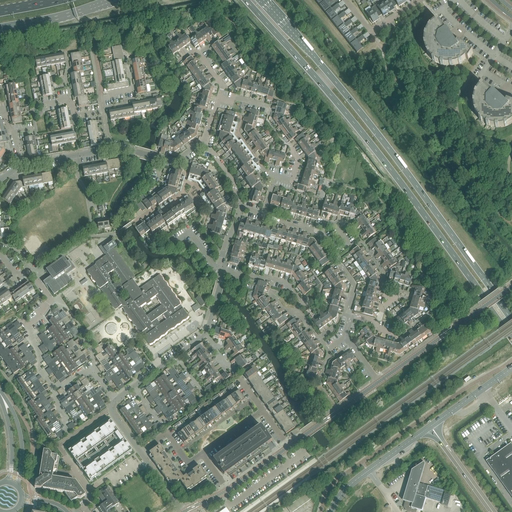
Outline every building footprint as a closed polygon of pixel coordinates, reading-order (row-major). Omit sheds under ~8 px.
[(324,2),(319,6),(325,14),(330,10),(326,5),(332,0),(326,0),(324,2)] [(386,0),(382,3),(389,13),(392,11),(393,10),(392,8),(395,7),(390,0),(386,0)] [(377,5),(374,7),(380,16),(382,15),(383,17),(389,13),(382,3),(377,6),(377,5)] [(338,4),(330,10),(325,14),(332,22),(336,18),(332,13),(340,7),(338,4)] [(380,16),(374,7),(371,9),(371,10),(366,13),(370,19),(369,20),(372,24),(377,21),(378,20),(377,18),(380,16)] [(344,12),(336,18),(332,22),(338,30),(343,26),(342,26),(339,21),(346,15),(344,12)] [(338,30),(344,38),(349,34),(349,33),(345,29),(352,23),(350,19),(342,26),(343,26),(338,30)] [(456,47),(439,21),(436,23),(431,27),(429,30),(427,35),(426,38),(425,44),(426,47),(428,53),(429,56),(433,60),(436,62),(441,65),(444,66),(450,66),(452,66),(454,66),(458,65),(461,63),(464,61),(466,59),(468,61),(473,53),(458,43),(456,47)] [(213,26),(208,29),(208,30),(212,35),(212,36),(214,38),(216,35),(219,39),(221,37),(213,26)] [(344,38),(350,45),(355,42),(355,41),(351,36),(359,30),(356,27),(349,33),(349,34),(344,38)] [(207,28),(202,31),(210,42),(212,41),(210,37),(212,36),(212,35),(208,30),(208,29),(207,28)] [(196,35),(194,37),(199,45),(204,42),(198,34),(196,31),(194,32),(196,35)] [(202,31),(198,34),(204,42),(206,40),(209,43),(210,42),(202,31)] [(180,33),(178,34),(186,46),(191,42),(187,37),(185,35),(182,37),(180,33)] [(179,39),(176,41),(182,49),(186,46),(178,34),(177,36),(179,39)] [(355,42),(350,45),(357,53),(361,50),(357,44),(365,38),(362,35),(355,41),(355,42)] [(188,36),(187,37),(191,42),(195,48),(199,45),(194,37),(191,39),(188,36)] [(171,40),(169,41),(177,52),(182,49),(176,41),(173,43),(171,40)] [(177,52),(169,41),(168,42),(170,45),(167,47),(173,55),(177,52)] [(211,47),(215,52),(226,44),(224,42),(221,44),(219,41),(211,47)] [(227,45),(226,44),(215,52),(218,56),(225,50),(224,48),(227,45)] [(112,47),(113,55),(123,53),(122,48),(124,48),(124,45),(121,46),(112,47)] [(218,56),(221,60),(232,52),(231,51),(227,53),(225,50),(218,56)] [(221,60),(224,65),(229,61),(232,59),(230,56),(233,54),(232,52),(221,60)] [(113,55),(114,62),(122,60),(122,61),(124,60),(126,60),(126,57),(123,58),(123,53),(113,55)] [(183,62),(187,67),(198,59),(197,57),(193,60),(191,57),(183,62)] [(187,67),(190,71),(197,66),(196,63),(199,60),(198,59),(187,67)] [(112,62),(113,69),(125,67),(125,65),(122,65),(122,61),(122,60),(114,62),(112,62)] [(221,67),(224,71),(235,63),(234,62),(231,64),(229,61),(224,65),(221,67)] [(224,71),(227,76),(235,70),(233,67),(237,65),(235,63),(224,71)] [(197,66),(190,71),(193,76),(204,68),(203,66),(199,68),(197,66)] [(113,69),(115,76),(124,75),(123,70),(126,70),(125,67),(113,69)] [(193,76),(196,80),(204,74),(202,72),(205,69),(204,68),(193,76)] [(134,73),(135,78),(139,77),(139,74),(144,73),(143,69),(131,71),(132,73),(134,73)] [(227,76),(231,80),(242,72),(240,70),(237,73),(235,70),(227,76)] [(231,80),(234,84),(242,79),(239,76),(243,74),(242,72),(231,80)] [(71,77),(72,82),(77,81),(76,79),(81,78),(80,73),(72,74),(71,74),(71,75),(68,75),(69,78),(71,77)] [(133,80),(133,83),(145,81),(144,73),(139,74),(139,77),(135,78),(135,80),(133,80)] [(196,80),(199,84),(210,76),(209,75),(206,77),(204,74),(196,80)] [(124,75),(115,76),(116,84),(117,83),(121,83),(124,82),(128,81),(127,79),(125,79),(124,75)] [(199,84),(202,89),(210,83),(208,80),(212,78),(210,76),(199,84)] [(241,90),(246,91),(250,78),(248,77),(247,81),(244,80),(241,90)] [(70,84),(70,87),(82,85),(81,78),(76,79),(77,81),(72,82),(72,84),(70,84)] [(237,88),(241,90),(244,80),(242,80),(242,79),(234,84),(237,88)] [(251,93),(257,94),(260,81),(258,80),(257,84),(254,83),(251,93)] [(136,85),(137,89),(142,89),(141,86),(146,85),(145,81),(133,83),(134,85),(136,85)] [(203,90),(203,91),(212,94),(214,88),(210,83),(202,89),(203,90)] [(6,89),(7,93),(12,92),(11,90),(16,89),(15,84),(6,86),(3,87),(4,89),(6,89)] [(73,89),(74,93),(79,93),(78,90),(83,89),(82,85),(70,87),(71,89),(73,89)] [(142,89),(137,89),(137,92),(135,92),(135,95),(138,94),(147,93),(146,85),(141,86),(142,89)] [(506,106),(483,85),(481,88),(477,93),(476,96),(474,102),(474,105),(475,110),(476,112),(477,115),(480,119),(482,121),(487,124),(490,126),(496,127),(499,127),(505,127),(508,125),(511,122),(511,103),(507,102),(506,106)] [(267,97),(266,100),(271,102),(274,92),(271,91),(272,88),(270,87),(269,88),(270,88),(267,97)] [(5,96),(6,98),(17,96),(16,89),(11,90),(12,92),(7,93),(7,95),(5,96)] [(72,96),(73,99),(84,97),(84,96),(83,89),(78,90),(79,93),(74,93),(75,96),(72,96)] [(201,98),(200,102),(209,104),(211,99),(197,95),(197,97),(201,98)] [(8,100),(9,105),(14,104),(13,102),(18,101),(17,96),(6,98),(6,101),(8,100)] [(140,107),(141,112),(146,111),(144,99),(141,100),(142,102),(137,103),(138,107),(140,107)] [(144,99),(146,111),(153,110),(152,105),(150,105),(149,101),(146,101),(146,99),(144,99)] [(152,105),(153,110),(158,109),(157,106),(156,99),(149,101),(150,105),(152,105)] [(10,107),(7,108),(8,110),(19,108),(18,101),(13,102),(14,104),(9,105),(10,107)] [(132,104),(133,107),(134,113),(141,112),(140,107),(138,107),(137,103),(135,103),(134,101),(132,101),(132,104)] [(277,105),(276,108),(285,111),(287,105),(274,101),(273,104),(277,105)] [(209,104),(200,102),(199,105),(195,104),(194,106),(208,110),(209,104)] [(123,106),(120,107),(123,119),(130,117),(129,113),(126,113),(125,108),(123,109),(123,106)] [(118,110),(114,111),(115,115),(117,115),(118,120),(123,119),(120,107),(118,107),(118,110)] [(133,107),(125,108),(126,113),(129,113),(130,117),(135,117),(134,113),(133,107)] [(276,110),(275,113),(284,116),(285,111),(276,108),(272,107),(272,109),(276,110)] [(190,111),(189,112),(202,116),(204,111),(195,108),(194,112),(190,111)] [(115,115),(114,111),(111,111),(111,109),(109,109),(109,111),(109,112),(110,121),(118,120),(117,115),(115,115)] [(250,112),(249,115),(258,118),(260,112),(246,109),(246,111),(250,112)] [(232,124),(232,125),(235,125),(235,127),(237,128),(238,123),(233,122),(235,116),(239,117),(239,115),(226,111),(225,116),(222,115),(220,121),(232,124)] [(193,116),(192,119),(201,122),(202,116),(189,112),(189,114),(193,116)] [(273,119),(276,124),(284,118),(283,117),(284,116),(275,113),(273,119)] [(276,124),(280,128),(291,120),(290,119),(286,121),(284,118),(276,124)] [(244,131),(245,133),(251,130),(252,127),(255,128),(256,123),(243,119),(243,121),(247,122),(244,131)] [(280,128),(283,133),(291,127),(289,124),(292,122),(291,120),(280,128)] [(231,129),(231,130),(234,131),(233,132),(235,133),(236,129),(232,127),(232,125),(232,124),(220,121),(219,126),(231,129)] [(190,126),(189,129),(198,132),(199,127),(186,123),(186,125),(190,126)] [(217,131),(220,132),(229,135),(232,136),(233,133),(230,132),(231,130),(231,129),(219,126),(217,131)] [(246,142),(247,143),(259,135),(254,130),(255,128),(252,127),(251,130),(245,133),(250,139),(246,142)] [(293,130),(291,127),(283,133),(286,137),(297,129),(296,127),(293,130)] [(187,131),(185,128),(183,129),(185,133),(183,135),(188,142),(193,139),(187,131)] [(188,131),(187,131),(193,139),(197,136),(198,132),(189,129),(188,131)] [(298,131),(297,129),(286,137),(289,142),(297,136),(295,133),(298,131)] [(71,133),(67,134),(68,139),(70,138),(71,143),(76,142),(74,132),(74,133),(73,130),(71,131),(71,133)] [(60,135),(55,136),(56,141),(58,140),(59,145),(64,144),(62,132),(59,133),(60,135)] [(64,132),(62,132),(64,144),(71,143),(70,138),(68,139),(67,134),(64,134),(64,132)] [(220,144),(223,149),(233,142),(236,140),(236,141),(238,140),(236,137),(232,140),(229,136),(229,135),(220,132),(218,138),(222,143),(220,144)] [(188,142),(183,135),(180,137),(177,133),(176,134),(184,145),(188,142)] [(56,141),(55,136),(53,136),(52,134),(50,134),(50,137),(52,146),(59,145),(58,140),(56,141)] [(177,139),(174,141),(179,149),(184,145),(176,134),(174,136),(177,139)] [(295,140),(298,144),(309,136),(308,135),(304,137),(302,134),(295,140)] [(252,142),(254,145),(262,140),(259,135),(247,143),(249,145),(252,142)] [(301,149),(309,143),(307,140),(310,138),(309,136),(298,144),(301,149)] [(160,152),(162,153),(166,140),(161,138),(158,148),(161,149),(160,152)] [(229,152),(232,156),(242,149),(244,147),(245,148),(247,147),(244,144),(240,147),(239,145),(241,143),(242,144),(244,143),(241,139),(235,144),(233,142),(223,149),(226,154),(229,152)] [(166,140),(162,153),(164,154),(165,150),(169,151),(171,142),(166,140)] [(253,150),(254,152),(265,144),(262,140),(254,145),(256,148),(253,150)] [(173,142),(171,142),(169,151),(174,152),(179,149),(174,141),(173,142)] [(301,149),(304,153),(315,145),(314,143),(311,146),(309,143),(301,149)] [(258,151),(262,156),(266,154),(269,154),(270,150),(269,150),(265,144),(254,152),(255,154),(258,151)] [(304,153),(307,158),(315,152),(313,149),(316,147),(315,145),(304,153)] [(232,156),(235,160),(245,153),(248,152),(248,153),(250,152),(248,148),(243,151),(242,149),(232,156)] [(269,160),(273,161),(275,152),(270,150),(269,154),(266,154),(262,156),(263,158),(265,158),(264,162),(268,164),(269,160)] [(235,160),(238,165),(248,157),(248,158),(251,156),(252,157),(253,156),(251,152),(247,155),(245,153),(235,160)] [(308,159),(308,160),(317,163),(317,162),(319,157),(315,152),(307,158),(308,159)] [(281,153),(277,166),(279,167),(280,163),(283,164),(286,155),(281,153)] [(118,159),(113,160),(115,169),(122,168),(120,158),(120,159),(120,156),(117,157),(118,159)] [(238,165),(241,169),(249,164),(254,160),(255,162),(256,160),(254,157),(250,160),(248,158),(248,157),(238,165)] [(108,158),(105,159),(108,170),(115,169),(113,160),(108,161),(108,158)] [(104,164),(99,165),(100,170),(102,169),(103,174),(108,173),(108,170),(105,159),(103,159),(104,164)] [(92,166),(87,167),(88,172),(91,171),(91,176),(96,175),(94,163),(92,164),(92,166)] [(97,163),(94,163),(96,175),(103,174),(102,169),(100,170),(99,165),(97,165),(97,163)] [(192,176),(194,177),(198,165),(193,163),(192,164),(191,167),(191,170),(188,180),(192,181),(192,179),(191,179),(192,176)] [(239,171),(242,175),(252,168),(255,167),(253,164),(251,166),(249,164),(241,169),(239,171)] [(88,172),(87,167),(85,167),(85,165),(82,165),(83,168),(82,168),(84,177),(91,176),(91,171),(88,172)] [(197,177),(200,178),(203,169),(203,166),(198,165),(194,177),(193,181),(197,183),(198,181),(196,180),(197,177)] [(242,175),(245,180),(253,174),(258,171),(259,172),(260,171),(259,170),(261,169),(258,165),(257,166),(258,168),(254,171),(252,168),(242,175)] [(306,165),(305,170),(318,174),(319,172),(315,171),(316,168),(306,165)] [(165,186),(147,199),(155,210),(157,209),(154,206),(157,204),(160,209),(163,207),(161,204),(163,203),(165,206),(167,204),(165,201),(167,200),(169,202),(171,201),(170,198),(176,194),(177,189),(180,190),(181,188),(178,187),(179,184),(181,185),(182,182),(179,182),(180,179),(183,180),(184,177),(181,176),(183,171),(177,169),(176,172),(170,170),(165,186)] [(203,182),(205,184),(215,177),(212,172),(209,174),(207,170),(203,169),(200,178),(201,178),(202,180),(199,181),(201,184),(203,182)] [(245,180),(248,184),(259,176),(258,175),(255,177),(253,174),(245,180)] [(248,184),(251,189),(259,183),(257,180),(260,178),(259,176),(248,184)] [(303,176),(302,181),(315,185),(315,183),(312,182),(312,178),(303,176)] [(207,186),(208,188),(208,189),(218,181),(215,177),(205,184),(202,186),(202,184),(200,186),(202,189),(207,186)] [(217,189),(222,186),(218,181),(208,189),(208,188),(206,190),(205,189),(203,190),(206,194),(210,191),(211,193),(217,189)] [(302,181),(300,186),(307,188),(309,189),(310,185),(314,186),(315,185),(302,181)] [(10,183),(9,185),(19,192),(21,188),(14,182),(12,185),(10,183)] [(259,183),(251,189),(252,190),(250,196),(263,200),(264,198),(260,197),(263,188),(259,183)] [(300,186),(294,184),(293,186),(297,187),(296,191),(306,193),(307,188),(300,186)] [(9,189),(8,191),(16,196),(19,192),(9,185),(7,187),(9,189)] [(210,201),(220,194),(217,189),(211,193),(204,198),(203,197),(201,198),(204,202),(206,201),(207,202),(209,200),(210,201)] [(5,191),(3,193),(13,200),(16,196),(8,191),(7,192),(5,191)] [(13,200),(3,193),(2,195),(4,197),(2,199),(10,204),(13,200)] [(275,206),(279,193),(277,193),(276,196),(273,195),(270,205),(275,206)] [(213,205),(223,198),(220,194),(210,201),(209,200),(207,202),(206,201),(204,202),(207,206),(211,203),(212,205),(213,205)] [(263,200),(250,196),(249,202),(258,205),(259,201),(263,202),(263,200)] [(286,209),(290,196),(288,196),(286,200),(283,199),(280,208),(286,209)] [(191,214),(196,210),(187,197),(185,199),(186,202),(184,203),(191,214)] [(213,205),(212,205),(210,206),(209,206),(208,207),(210,210),(214,207),(216,210),(224,204),(226,203),(223,198),(213,205)] [(155,210),(147,199),(142,202),(148,210),(151,208),(153,211),(155,210)] [(327,214),(330,204),(326,203),(327,199),(325,199),(321,212),(327,214)] [(290,213),(295,215),(298,205),(295,205),(296,201),(294,200),(293,202),(294,202),(291,211),(290,213)] [(171,213),(177,221),(185,214),(187,217),(191,214),(184,203),(183,201),(180,202),(182,205),(177,208),(176,207),(176,206),(175,205),(173,206),(175,210),(173,212),(171,210),(172,210),(171,208),(168,210),(171,213)] [(332,215),(336,202),(334,201),(333,205),(330,204),(327,214),(332,215)] [(295,215),(301,216),(304,203),(303,202),(301,206),(298,205),(295,215)] [(217,211),(217,212),(226,215),(227,209),(224,204),(216,210),(217,211)] [(346,207),(343,216),(348,217),(352,204),(350,204),(349,208),(346,207)] [(315,206),(313,206),(312,210),(308,209),(306,218),(311,219),(315,206)] [(315,206),(311,219),(316,221),(319,212),(316,211),(317,207),(315,206)] [(355,219),(356,220),(363,215),(361,211),(356,210),(354,219),(355,219)] [(155,219),(163,229),(167,226),(168,227),(172,224),(167,216),(166,216),(164,218),(163,216),(160,211),(158,213),(156,215),(158,218),(156,219),(155,219)] [(164,213),(166,216),(167,216),(172,224),(177,221),(171,213),(168,215),(167,213),(166,211),(164,213)] [(354,226),(356,227),(367,219),(363,215),(356,220),(358,223),(354,226)] [(151,222),(158,232),(163,229),(155,219),(156,219),(154,216),(151,218),(153,221),(151,222)] [(214,219),(213,223),(223,225),(224,220),(211,216),(210,218),(214,219)] [(146,234),(150,231),(150,230),(146,226),(147,225),(142,219),(140,221),(143,224),(140,226),(146,234)] [(360,226),(362,229),(370,224),(367,219),(356,227),(357,229),(360,226)] [(149,224),(147,225),(146,226),(150,230),(150,231),(154,236),(158,232),(151,222),(149,220),(147,221),(149,224)] [(254,235),(258,222),(256,221),(255,225),(251,224),(249,233),(254,235)] [(245,225),(240,224),(236,237),(238,237),(239,233),(243,234),(244,232),(245,225)] [(265,228),(262,227),(259,236),(264,238),(268,225),(266,224),(265,228)] [(361,234),(362,236),(373,228),(370,224),(362,229),(364,232),(361,234)] [(146,234),(140,226),(137,228),(135,225),(133,226),(141,237),(146,234)] [(275,238),(281,240),(285,227),(283,226),(281,230),(278,229),(275,238)] [(219,239),(220,236),(221,231),(208,227),(207,229),(211,230),(210,233),(212,234),(211,237),(219,239)] [(376,233),(373,228),(362,236),(363,238),(366,235),(368,238),(376,233)] [(286,242),(291,243),(295,230),(293,229),(292,233),(289,232),(286,242)] [(296,245),(301,246),(305,233),(303,232),(302,236),(299,235),(296,245)] [(314,240),(309,238),(307,248),(308,248),(309,249),(317,244),(314,240)] [(367,244),(370,249),(381,241),(381,242),(382,241),(380,239),(377,242),(375,239),(367,244)] [(95,265),(87,271),(88,275),(91,277),(93,280),(96,283),(97,286),(100,289),(102,287),(103,289),(101,290),(103,293),(104,296),(107,298),(108,302),(111,304),(112,308),(115,310),(118,308),(120,310),(124,307),(126,308),(123,310),(125,313),(128,316),(129,319),(132,322),(133,325),(136,327),(137,331),(140,333),(142,333),(144,336),(143,337),(149,345),(153,344),(155,341),(159,339),(161,336),(165,335),(167,332),(171,329),(174,328),(177,325),(180,324),(183,321),(186,320),(188,317),(183,309),(182,309),(179,306),(180,305),(179,301),(176,299),(175,295),(172,293),(171,289),(168,287),(166,284),(164,281),(162,278),(159,275),(152,280),(153,281),(151,283),(150,282),(139,290),(133,280),(135,278),(133,275),(131,272),(129,269),(126,266),(125,263),(122,261),(121,257),(118,255),(117,251),(114,249),(107,253),(117,246),(113,241),(106,246),(104,244),(99,247),(104,255),(105,254),(106,256),(96,263),(98,265),(96,266),(95,265)] [(244,244),(235,241),(233,247),(246,251),(247,249),(243,248),(244,244)] [(374,249),(376,251),(384,246),(381,242),(381,241),(370,249),(369,249),(371,251),(374,249)] [(309,249),(312,254),(323,246),(322,244),(319,246),(317,244),(309,249)] [(312,254),(315,258),(323,252),(321,250),(324,247),(323,246),(312,254)] [(374,256),(376,258),(387,250),(384,246),(376,251),(378,254),(374,256)] [(350,253),(353,257),(364,249),(363,248),(360,250),(357,247),(350,253)] [(353,257),(356,262),(364,256),(362,253),(365,251),(364,249),(353,257)] [(380,257),(382,260),(390,255),(387,250),(376,258),(377,260),(380,257)] [(232,252),(230,257),(243,261),(244,259),(240,258),(241,255),(232,252)] [(325,255),(323,252),(315,258),(318,262),(329,254),(328,253),(325,255)] [(254,268),(257,254),(255,254),(254,258),(251,257),(248,266),(254,268)] [(331,256),(329,254),(318,262),(322,267),(329,261),(327,258),(331,256)] [(384,263),(381,265),(382,267),(393,259),(390,255),(382,260),(384,263)] [(356,262),(359,266),(370,258),(369,256),(366,259),(364,256),(356,262)] [(243,261),(230,257),(229,263),(238,265),(239,262),(243,263),(243,261)] [(267,258),(267,257),(266,257),(265,261),(261,260),(259,269),(264,271),(265,268),(265,267),(267,258)] [(275,271),(279,257),(277,257),(276,261),(273,260),(270,269),(275,271)] [(67,270),(73,266),(68,259),(66,260),(64,258),(61,260),(60,258),(57,260),(58,262),(52,266),(51,265),(48,267),(49,268),(46,270),(51,277),(43,282),(46,286),(47,285),(54,295),(71,282),(67,276),(71,273),(70,272),(69,273),(67,270)] [(370,258),(359,266),(363,270),(370,265),(368,262),(372,260),(370,258)] [(393,259),(382,267),(383,269),(387,266),(389,269),(396,264),(393,259)] [(280,272),(285,274),(289,260),(287,260),(286,264),(283,263),(280,272)] [(285,274),(291,275),(294,266),(290,265),(291,261),(289,260),(285,274)] [(363,270),(366,275),(377,267),(376,265),(372,268),(370,265),(363,270)] [(292,275),(293,277),(301,271),(298,267),(294,266),(291,275),(292,275)] [(366,275),(369,279),(370,280),(369,282),(373,283),(373,280),(379,276),(375,271),(378,268),(377,267),(366,275)] [(324,274),(328,278),(339,271),(337,269),(334,271),(332,268),(324,274)] [(388,281),(393,282),(397,269),(395,269),(394,273),(391,272),(388,281)] [(293,277),(296,281),(307,273),(306,272),(303,274),(301,271),(293,277)] [(328,278),(331,283),(338,277),(336,275),(340,272),(339,271),(328,278)] [(401,275),(399,284),(404,286),(408,272),(406,272),(404,276),(401,275)] [(408,272),(404,286),(409,287),(412,278),(408,277),(410,273),(408,272)] [(296,281),(299,285),(305,281),(307,280),(305,277),(308,275),(307,273),(296,281)] [(369,282),(368,287),(381,291),(382,289),(378,288),(380,279),(379,276),(373,280),(373,283),(369,282)] [(331,283),(334,287),(342,282),(345,280),(344,278),(340,280),(338,277),(331,283)] [(297,287),(300,291),(309,285),(307,282),(309,281),(308,279),(307,280),(305,281),(299,285),(297,287)] [(24,285),(30,292),(34,290),(28,282),(26,280),(24,281),(26,283),(24,285)] [(258,281),(256,286),(269,290),(270,288),(266,287),(267,283),(258,281)] [(335,289),(334,290),(344,292),(345,287),(342,282),(334,287),(335,289)] [(309,285),(300,291),(304,296),(311,290),(309,287),(313,285),(311,283),(309,285)] [(21,284),(19,286),(26,295),(30,292),(24,285),(22,286),(21,284)] [(19,286),(17,287),(18,289),(14,292),(17,296),(19,294),(22,298),(26,295),(19,286)] [(415,289),(414,292),(423,295),(425,289),(412,286),(411,288),(415,289)] [(5,291),(1,294),(4,298),(6,296),(8,300),(12,298),(12,297),(9,293),(7,290),(5,288),(3,289),(5,291)] [(334,290),(333,295),(346,299),(347,297),(343,296),(344,292),(334,290)] [(17,296),(14,292),(12,293),(11,291),(9,293),(12,297),(12,298),(16,302),(22,298),(19,294),(17,296)] [(253,297),(256,302),(264,296),(263,295),(264,294),(254,291),(253,297)] [(366,292),(365,297),(378,301),(378,299),(375,298),(376,295),(366,292)] [(0,301),(2,304),(8,300),(6,296),(4,298),(1,294),(0,294),(0,301)] [(206,303),(201,296),(196,299),(202,306),(206,303)] [(256,302),(259,306),(271,298),(269,297),(266,299),(264,296),(256,302)] [(413,297),(411,303),(424,306),(425,304),(421,303),(422,300),(413,297)] [(263,311),(265,309),(270,305),(268,303),(272,300),(271,298),(259,306),(263,311)] [(331,300),(330,305),(343,309),(343,307),(340,306),(340,303),(331,300)] [(265,309),(268,313),(276,308),(274,305),(277,303),(276,301),(270,305),(265,309)] [(372,305),(363,302),(362,308),(364,308),(373,311),(375,312),(375,309),(372,308),(372,305)] [(268,313),(271,318),(282,310),(281,308),(278,311),(276,308),(268,313)] [(362,308),(360,313),(362,314),(376,317),(376,315),(372,314),(373,311),(364,308),(362,308)] [(419,310),(409,308),(409,309),(408,310),(413,318),(417,315),(419,310)] [(60,313),(58,310),(53,314),(56,317),(58,315),(60,319),(57,321),(54,317),(49,321),(53,327),(67,317),(63,312),(60,313)] [(271,318),(275,322),(277,321),(282,317),(282,316),(280,314),(284,311),(282,310),(271,318)] [(408,310),(403,313),(411,324),(413,323),(411,320),(413,318),(408,310)] [(320,313),(328,324),(332,320),(327,313),(324,315),(322,311),(320,313)] [(328,312),(327,313),(332,320),(336,318),(337,313),(328,311),(328,312)] [(277,321),(280,325),(288,320),(285,317),(289,314),(287,313),(282,316),(282,317),(277,321)] [(321,317),(318,319),(324,327),(328,324),(320,313),(318,314),(321,317)] [(403,313),(399,316),(405,324),(407,322),(410,325),(411,324),(403,313)] [(405,324),(399,316),(394,320),(402,331),(404,329),(402,326),(405,324)] [(68,319),(67,317),(53,327),(56,332),(62,328),(59,324),(63,322),(65,326),(71,321),(70,318),(68,319)] [(324,327),(318,319),(315,321),(313,318),(311,319),(319,330),(324,327)] [(289,329),(301,321),(299,320),(296,322),(294,319),(286,325),(289,329)] [(0,338),(20,324),(18,321),(12,325),(10,323),(5,326),(8,330),(5,332),(2,329),(0,330),(0,338)] [(62,328),(56,332),(60,337),(74,327),(72,325),(73,324),(71,321),(65,326),(68,329),(64,331),(62,328)] [(302,323),(301,321),(289,329),(293,334),(300,328),(298,325),(302,323)] [(418,324),(426,335),(431,332),(425,324),(423,327),(420,323),(418,324)] [(22,327),(20,324),(0,338),(4,343),(9,339),(7,336),(10,333),(13,337),(18,333),(16,331),(22,327)] [(419,329),(416,331),(422,339),(426,335),(418,324),(417,326),(419,329)] [(218,339),(222,326),(220,325),(219,329),(216,328),(213,337),(218,339)] [(218,339),(224,341),(226,331),(223,330),(224,326),(222,326),(218,339)] [(56,332),(53,327),(47,330),(50,334),(47,336),(44,333),(46,331),(44,328),(40,332),(41,335),(39,336),(43,342),(48,338),(51,336),(56,332)] [(74,327),(60,337),(64,342),(69,338),(66,335),(70,332),(75,338),(80,335),(74,327)] [(358,338),(359,340),(370,332),(367,327),(359,333),(361,336),(358,338)] [(306,331),(307,330),(306,328),(302,331),(300,328),(293,334),(296,338),(298,337),(298,336),(306,331)] [(411,329),(410,331),(418,342),(422,339),(416,331),(414,333),(411,329)] [(225,341),(226,342),(233,336),(231,333),(226,331),(224,341),(225,341)] [(301,341),(313,333),(311,331),(308,333),(306,331),(298,336),(298,337),(301,341)] [(408,337),(413,345),(418,342),(410,331),(408,332),(410,335),(408,337)] [(39,348),(41,351),(60,337),(56,332),(51,336),(54,339),(50,342),(48,338),(43,342),(44,344),(39,348)] [(370,332),(359,340),(360,341),(364,339),(366,342),(373,336),(370,332)] [(9,339),(4,343),(8,348),(13,344),(10,341),(14,338),(16,342),(17,341),(19,344),(24,340),(22,337),(21,338),(18,333),(9,339)] [(301,341),(305,345),(312,339),(310,337),(314,334),(313,333),(301,341)] [(224,347),(226,349),(237,341),(233,336),(226,342),(228,345),(224,347)] [(368,346),(373,347),(376,338),(374,337),(373,336),(366,342),(368,346)] [(403,336),(401,337),(409,348),(413,345),(408,337),(405,339),(403,336)] [(60,337),(41,351),(43,354),(48,350),(50,352),(55,348),(52,345),(56,342),(58,346),(64,342),(60,337)] [(402,341),(399,343),(404,351),(409,348),(401,337),(399,338),(402,341)] [(58,350),(62,355),(81,341),(79,339),(73,343),(72,340),(67,344),(69,347),(66,350),(63,346),(58,350)] [(305,345),(308,349),(319,341),(318,340),(314,342),(312,339),(305,345)] [(380,349),(383,350),(386,341),(381,339),(377,353),(379,353),(380,349)] [(62,355),(65,360),(71,357),(68,353),(72,351),(74,354),(79,351),(77,348),(83,344),(81,341),(62,355)] [(230,348),(232,351),(240,345),(237,341),(226,349),(227,351),(230,348)] [(319,341),(308,349),(311,354),(319,348),(317,346),(320,343),(319,341)] [(0,355),(13,374),(20,370),(0,342),(0,355)] [(396,344),(391,342),(387,356),(389,356),(390,352),(394,353),(396,344)] [(206,348),(202,343),(191,351),(192,353),(196,350),(197,353),(204,349),(206,348)] [(398,344),(396,344),(394,353),(399,355),(404,351),(399,343),(398,344)] [(8,352),(14,360),(20,356),(28,350),(24,344),(19,348),(22,352),(18,354),(14,348),(8,352)] [(99,362),(113,352),(115,354),(117,352),(112,345),(109,347),(104,351),(107,354),(103,357),(101,353),(103,352),(101,349),(96,352),(98,355),(96,357),(97,358),(99,362)] [(240,345),(232,351),(234,354),(231,356),(232,358),(243,350),(240,345)] [(117,357),(120,362),(134,352),(133,350),(134,349),(132,346),(125,351),(128,354),(125,357),(122,353),(117,357)] [(34,350),(32,347),(28,350),(23,353),(25,357),(22,359),(20,356),(14,360),(18,365),(32,355),(30,352),(34,350)] [(312,355),(311,356),(321,359),(322,353),(319,348),(311,354),(312,355)] [(71,357),(65,360),(69,365),(88,352),(86,349),(81,353),(79,351),(74,354),(77,358),(73,360),(71,357)] [(207,353),(204,349),(197,353),(192,357),(194,358),(197,356),(199,359),(207,353)] [(42,357),(48,365),(62,355),(58,350),(53,354),(55,358),(52,360),(47,354),(42,357)] [(350,351),(345,354),(351,362),(353,360),(356,363),(358,362),(350,351)] [(87,361),(85,358),(89,355),(90,354),(88,352),(69,365),(73,371),(78,367),(82,364),(87,361)] [(97,367),(99,370),(108,363),(105,360),(109,357),(111,361),(117,357),(113,352),(99,362),(101,364),(97,367)] [(120,362),(124,367),(130,363),(127,360),(130,358),(133,361),(139,357),(137,354),(136,355),(134,352),(120,362)] [(207,353),(199,359),(201,362),(197,364),(199,366),(210,358),(207,353)] [(345,354),(341,357),(349,368),(350,367),(348,364),(351,362),(345,354)] [(32,355),(18,365),(21,370),(27,366),(25,363),(28,361),(32,366),(37,363),(32,355)] [(57,361),(60,364),(65,360),(62,355),(48,365),(50,367),(46,370),(48,373),(57,367),(54,363),(57,361)] [(245,359),(242,355),(230,363),(232,364),(235,362),(237,365),(245,359)] [(311,356),(310,362),(323,365),(324,364),(320,362),(321,359),(311,356)] [(105,370),(107,372),(120,362),(117,357),(111,361),(114,365),(111,367),(108,363),(99,370),(101,373),(105,370)] [(133,369),(136,367),(138,365),(141,363),(142,363),(140,360),(141,359),(139,357),(133,361),(130,363),(124,367),(128,372),(128,373),(131,371),(133,369)] [(341,357),(336,360),(342,368),(345,366),(347,369),(349,368),(341,357)] [(203,365),(205,367),(205,368),(211,363),(211,364),(213,362),(210,358),(199,366),(200,367),(203,365)] [(237,372),(248,364),(245,359),(237,365),(239,368),(236,370),(237,372)] [(59,370),(57,367),(48,373),(50,376),(54,373),(55,375),(69,365),(65,360),(60,364),(63,368),(59,370)] [(332,363),(331,368),(340,370),(341,369),(342,368),(336,360),(332,363)] [(108,375),(104,377),(106,380),(115,374),(119,371),(124,367),(120,362),(107,372),(108,375)] [(204,371),(206,373),(214,368),(211,364),(211,363),(205,368),(205,367),(200,371),(201,373),(204,371)] [(69,365),(55,375),(61,383),(66,380),(61,373),(65,371),(67,375),(73,371),(69,365)] [(112,380),(114,382),(128,372),(124,367),(119,371),(121,375),(118,377),(115,374),(106,380),(108,383),(112,380)] [(159,378),(163,384),(177,374),(173,369),(172,369),(170,367),(165,370),(167,373),(168,372),(171,376),(167,378),(165,374),(159,378)] [(308,367),(307,372),(320,376),(321,374),(317,373),(318,369),(308,367)] [(205,379),(206,380),(217,372),(214,368),(206,373),(208,376),(205,379)] [(253,369),(244,376),(247,380),(256,373),(253,369)] [(17,380),(20,386),(34,376),(30,371),(25,374),(28,378),(25,380),(20,374),(15,377),(17,380)] [(128,372),(114,382),(120,390),(125,387),(120,380),(124,378),(126,382),(134,376),(131,371),(128,373),(128,372)] [(213,382),(218,379),(218,378),(220,377),(220,376),(217,372),(206,380),(207,382),(211,379),(213,382)] [(320,376),(307,372),(305,377),(314,380),(315,377),(319,378),(320,376)] [(329,375),(328,378),(337,381),(339,376),(326,372),(325,374),(329,375)] [(178,376),(177,374),(163,384),(167,389),(172,385),(169,381),(173,379),(175,382),(184,376),(182,373),(178,376)] [(218,378),(218,379),(221,383),(232,375),(231,373),(227,376),(225,373),(220,376),(220,377),(218,378)] [(259,377),(256,373),(247,380),(248,380),(250,384),(259,377)] [(20,386),(24,391),(29,387),(27,383),(30,381),(33,384),(42,378),(40,375),(36,378),(34,376),(20,386)] [(77,385),(72,388),(76,394),(81,390),(84,387),(89,384),(84,376),(79,379),(83,386),(80,388),(77,385)] [(167,389),(170,394),(184,384),(182,382),(186,379),(184,376),(175,382),(178,386),(175,388),(172,385),(167,389)] [(262,382),(259,377),(250,384),(253,388),(262,382)] [(29,387),(24,391),(28,396),(42,386),(40,384),(44,381),(42,378),(33,384),(35,388),(32,390),(29,387)] [(152,384),(150,381),(145,385),(147,387),(145,388),(149,393),(163,384),(159,378),(154,382),(152,384)] [(326,384),(330,389),(338,383),(337,382),(337,381),(328,378),(326,384)] [(76,394),(79,399),(93,389),(91,386),(95,384),(93,381),(89,384),(84,387),(87,391),(84,393),(81,390),(76,394)] [(262,382),(253,388),(254,390),(256,392),(265,386),(262,382)] [(330,389),(333,393),(344,385),(343,384),(340,386),(338,383),(330,389)] [(161,393),(167,389),(163,384),(149,393),(151,396),(147,399),(149,401),(158,395),(155,391),(159,389),(161,393)] [(170,394),(174,399),(179,395),(177,392),(180,389),(183,393),(192,386),(190,384),(186,386),(184,384),(170,394)] [(333,393),(336,398),(344,392),(342,389),(345,387),(344,385),(333,393)] [(43,388),(42,386),(28,396),(29,398),(25,400),(28,404),(33,400),(37,397),(34,394),(38,391),(40,395),(49,388),(47,386),(43,388)] [(182,399),(179,395),(174,399),(178,404),(191,394),(190,392),(194,389),(192,386),(183,393),(185,396),(182,399)] [(268,390),(265,386),(256,392),(259,397),(268,390)] [(76,394),(72,388),(67,392),(69,396),(66,398),(63,395),(66,393),(64,391),(59,394),(61,397),(58,398),(62,403),(67,400),(70,397),(76,394)] [(79,399),(83,404),(88,400),(86,396),(89,394),(92,398),(101,391),(99,388),(95,391),(93,389),(79,399)] [(170,394),(167,389),(161,393),(164,396),(160,399),(158,395),(149,401),(151,404),(155,401),(157,404),(170,394)] [(234,393),(240,402),(241,402),(242,401),(245,399),(239,390),(235,393),(234,393)] [(259,397),(260,396),(262,400),(262,401),(271,394),(268,390),(259,397)] [(48,394),(46,391),(37,397),(39,401),(36,403),(33,400),(28,404),(31,409),(45,399),(44,396),(48,394)] [(91,404),(88,400),(83,404),(87,409),(100,399),(99,397),(103,394),(101,391),(92,398),(94,401),(91,404)] [(344,392),(336,398),(339,402),(351,394),(349,392),(346,395),(344,392)] [(237,404),(240,402),(234,393),(235,393),(230,396),(237,404)] [(64,406),(66,409),(79,399),(76,394),(70,397),(73,401),(69,403),(67,400),(62,403),(61,404),(63,407),(64,406)] [(154,409),(156,412),(165,405),(163,402),(166,399),(169,403),(174,399),(170,394),(157,404),(158,406),(154,409)] [(191,394),(178,404),(181,409),(187,405),(184,402),(188,399),(192,406),(197,402),(191,394)] [(265,405),(274,398),(271,394),(262,401),(265,405)] [(230,396),(226,399),(227,399),(233,407),(237,404),(230,396)] [(47,401),(45,399),(31,409),(35,414),(41,410),(38,406),(41,404),(44,407),(44,408),(49,404),(53,401),(51,398),(47,401)] [(277,402),(274,398),(265,405),(268,408),(268,409),(277,402)] [(78,408),(83,404),(79,399),(66,409),(67,411),(66,412),(68,415),(74,410),(72,407),(75,404),(78,408)] [(100,399),(87,409),(90,414),(96,410),(93,407),(97,404),(101,410),(106,407),(100,399)] [(132,402),(130,399),(127,401),(125,403),(127,406),(125,407),(119,411),(123,416),(137,406),(133,401),(132,402)] [(178,404),(174,399),(169,403),(171,406),(168,409),(165,405),(156,412),(158,414),(162,412),(164,414),(178,404)] [(229,410),(232,409),(234,407),(233,407),(227,399),(223,402),(229,410)] [(223,402),(220,404),(219,404),(225,413),(227,412),(229,410),(223,402)] [(277,403),(277,402),(268,409),(271,413),(280,406),(277,403)] [(51,406),(49,404),(44,408),(44,407),(41,410),(35,414),(36,415),(34,417),(36,421),(44,415),(42,411),(45,409),(48,413),(54,408),(52,405),(51,406)] [(74,410),(68,415),(70,417),(71,416),(73,419),(87,409),(83,404),(78,408),(80,411),(77,414),(74,410)] [(176,413),(181,409),(178,404),(164,414),(168,419),(170,422),(175,418),(173,416),(176,413)] [(221,415),(225,413),(219,404),(220,404),(219,404),(215,407),(221,415)] [(123,416),(127,421),(132,417),(130,414),(133,411),(136,415),(145,409),(143,406),(139,409),(137,406),(123,416)] [(283,411),(280,406),(271,413),(274,417),(283,411)] [(215,407),(211,409),(211,410),(212,410),(218,418),(221,415),(215,407)] [(87,409),(73,419),(77,424),(82,420),(79,417),(82,414),(85,418),(90,414),(87,409)] [(135,421),(132,417),(127,421),(131,426),(144,417),(143,414),(147,411),(145,409),(136,415),(138,419),(135,421)] [(214,421),(216,420),(218,418),(212,410),(211,410),(208,412),(214,421)] [(58,413),(56,411),(52,413),(50,411),(48,413),(44,415),(36,421),(40,426),(45,422),(43,418),(46,416),(49,420),(58,413)] [(283,411),(274,417),(277,421),(286,415),(283,411)] [(204,415),(210,423),(214,421),(208,412),(204,415)] [(60,416),(58,413),(49,420),(51,423),(48,426),(45,422),(40,426),(43,431),(57,421),(56,419),(60,416)] [(200,418),(206,426),(206,427),(209,425),(211,424),(210,423),(204,415),(201,418),(200,418)] [(289,419),(286,415),(277,421),(280,426),(289,419)] [(131,426),(134,432),(140,428),(137,424),(141,422),(143,425),(148,422),(152,419),(150,416),(146,419),(144,417),(131,426)] [(196,421),(202,429),(203,429),(206,426),(200,418),(201,418),(200,417),(196,420),(196,421)] [(292,423),(289,419),(280,426),(280,425),(283,429),(282,430),(283,430),(292,423)] [(47,436),(48,438),(52,435),(52,434),(53,432),(51,430),(54,427),(56,430),(54,431),(56,434),(61,430),(59,428),(61,426),(57,421),(43,431),(47,436)] [(116,428),(112,423),(110,421),(102,427),(101,427),(92,434),(91,435),(74,447),(73,447),(68,451),(73,458),(116,428)] [(199,432),(201,430),(203,429),(202,429),(196,421),(193,423),(199,432)] [(150,424),(148,422),(143,425),(140,428),(134,432),(138,437),(143,433),(147,430),(153,426),(151,423),(150,424)] [(193,423),(189,426),(195,434),(195,435),(197,434),(199,432),(193,423)] [(292,423),(283,430),(286,434),(295,428),(292,423)] [(189,425),(185,428),(191,437),(195,434),(189,426),(189,425)] [(227,473),(272,441),(262,427),(259,429),(257,427),(212,459),(221,471),(223,475),(227,472),(227,473)] [(185,428),(181,431),(181,432),(181,431),(187,440),(188,439),(191,437),(185,428)] [(188,439),(187,440),(181,431),(181,432),(177,434),(184,443),(186,441),(188,440),(188,439)] [(132,451),(130,447),(129,447),(127,444),(85,474),(89,480),(92,479),(101,472),(101,473),(130,452),(132,451)] [(157,467),(159,466),(163,472),(161,473),(166,480),(168,479),(173,485),(179,480),(187,490),(193,486),(194,488),(202,482),(201,482),(204,480),(203,479),(207,476),(199,466),(192,471),(193,472),(187,476),(186,475),(183,477),(178,471),(177,472),(163,453),(165,452),(160,445),(149,453),(154,459),(152,460),(157,467)] [(495,455),(486,461),(511,497),(511,447),(510,445),(501,451),(504,455),(502,457),(495,455)] [(77,498),(81,498),(85,495),(72,477),(57,475),(59,456),(57,455),(51,454),(49,451),(43,450),(39,475),(41,478),(36,482),(35,488),(64,493),(71,502),(77,498)] [(404,507),(406,511),(407,511),(409,511),(416,511),(417,510),(422,511),(426,499),(442,503),(442,505),(448,507),(451,496),(445,494),(446,491),(428,486),(420,484),(419,483),(420,480),(423,470),(417,469),(413,471),(413,473),(411,478),(412,478),(405,502),(406,503),(406,504),(405,504),(404,505),(404,506),(404,507)] [(97,494),(104,503),(98,508),(100,511),(110,511),(109,510),(119,503),(109,489),(108,487),(107,486),(97,494)]
